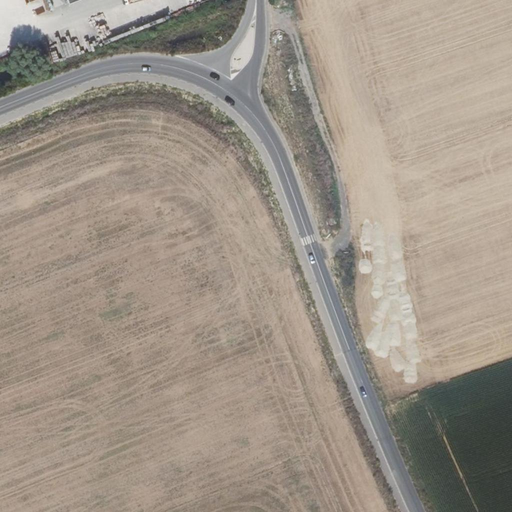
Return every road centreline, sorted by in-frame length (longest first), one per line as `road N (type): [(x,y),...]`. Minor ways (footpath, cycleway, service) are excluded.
road 1 (tertiary): [(248,105),(279,153),(355,369),(417,511)]
road 2 (tertiary): [(0,106),(121,64),(155,63),(205,78)]
